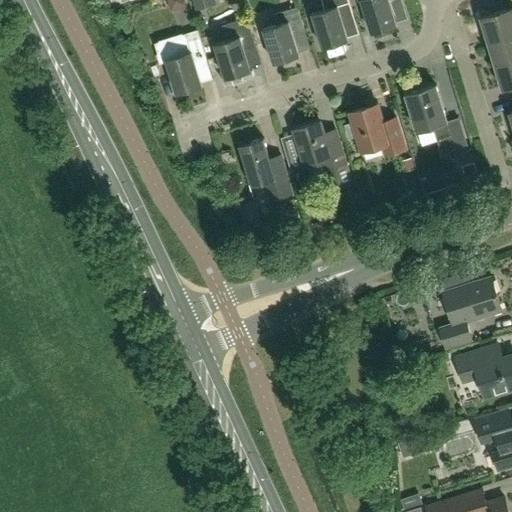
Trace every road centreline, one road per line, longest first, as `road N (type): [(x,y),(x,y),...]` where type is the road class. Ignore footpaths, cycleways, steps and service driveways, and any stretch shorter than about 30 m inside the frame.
road 1 (secondary): [(185,336),(25,0)]
road 2 (tertiary): [(185,336),(511,216)]
road 3 (residential): [(175,130),(409,54),(440,26)]
road 4 (secondary): [(266,511),(185,336)]
road 5 (residential): [(503,183),(462,51),(440,26)]
